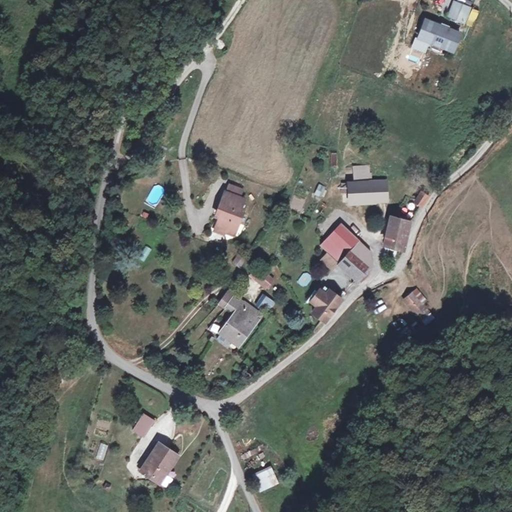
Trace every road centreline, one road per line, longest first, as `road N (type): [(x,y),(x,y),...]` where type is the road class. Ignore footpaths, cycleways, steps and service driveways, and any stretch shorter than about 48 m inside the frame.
road 1 (unclassified): [(214,409),(288,361),(352,296),(395,270),(418,217),(511,114)]
road 2 (unclassified): [(109,179),(96,246),(96,333),(111,357),(214,409)]
road 3 (residential): [(109,179),(241,0)]
road 4 (unclassified): [(172,0),(134,85),(109,179)]
